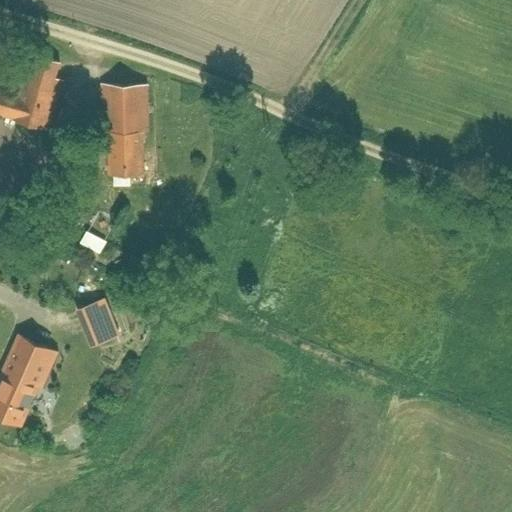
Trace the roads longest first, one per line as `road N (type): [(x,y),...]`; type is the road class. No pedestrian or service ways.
road 1 (track): [(0,12),(511,194)]
road 2 (track): [(287,112),(360,0)]
